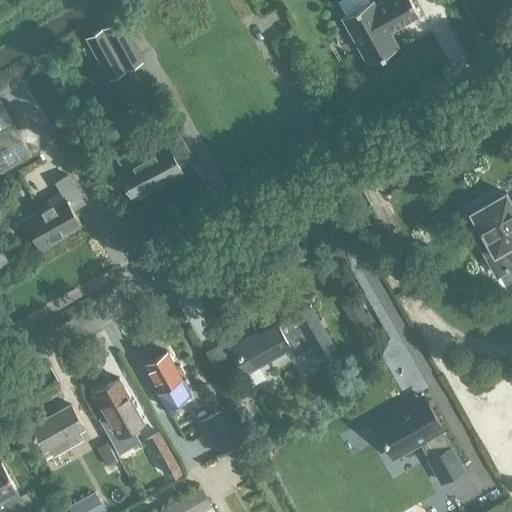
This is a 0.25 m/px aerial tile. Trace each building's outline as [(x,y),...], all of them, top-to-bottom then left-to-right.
[(372,0),(370,0),(342,16),(368,63),(398,46),(389,29),(397,24),(398,25),(419,14),(411,0),(383,0),(375,4),(372,0)] [(86,37),(110,79),(141,60),(120,18),(86,37)] [(0,173),(32,155),(0,98),(0,173)] [(190,153),(174,125),(170,128),(167,130),(162,135),(164,139),(150,146),(148,143),(143,144),(138,145),(135,146),(132,148),(128,151),(125,153),(122,155),(119,158),(122,165),(123,167),(118,170),(133,197),(182,169),(177,161),(190,153)] [(49,203),(22,218),(39,249),(58,238),(56,235),(80,221),(70,204),(80,196),(67,173),(54,181),(60,191),(47,199),(49,203)] [(511,243),(511,203),(506,192),(471,212),(475,219),(468,223),(488,258),(490,260),(493,262),(496,263),(499,262),(502,260),(504,258),(506,255),(506,251),(504,248),(511,243)] [(0,247),(0,266),(8,262),(0,247)] [(228,347),(251,386),(266,378),(259,367),(291,350),(294,356),(311,348),(317,358),(335,348),(310,303),(249,338),(248,336),(228,347)] [(349,303),(335,311),(351,340),(366,331),(349,303)] [(181,364),(176,365),(168,351),(145,363),(161,391),(168,402),(189,391),(183,379),(186,374),(181,364)] [(119,438),(145,423),(120,377),(92,393),(119,438)] [(374,423),(395,459),(420,444),(428,457),(426,459),(441,484),(464,471),(441,431),(443,429),(423,394),(374,423)] [(80,432),(86,429),(71,403),(30,427),(44,453),(50,449),(54,456),(83,440),(80,432)] [(217,408),(199,418),(219,453),(238,443),(240,441),(220,406),(217,408)] [(266,424),(254,430),(263,448),(275,442),(266,424)] [(180,467),(159,432),(147,439),(167,474),(180,467)] [(108,441),(98,446),(107,464),(117,459),(108,441)] [(1,461),(0,461),(0,511),(10,511),(24,503),(1,461)] [(157,511),(215,511),(201,486),(157,511)] [(95,511),(87,497),(69,507),(71,511),(95,511)]
